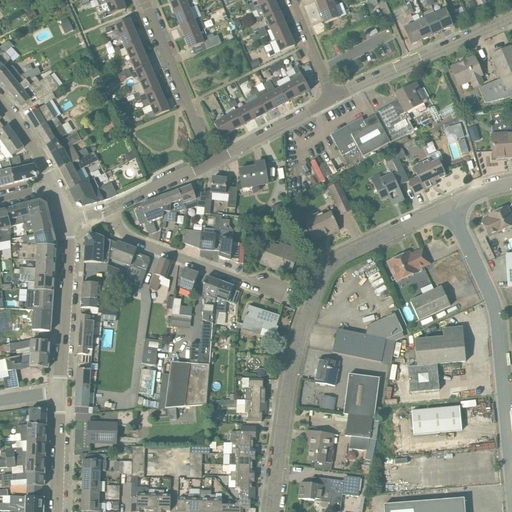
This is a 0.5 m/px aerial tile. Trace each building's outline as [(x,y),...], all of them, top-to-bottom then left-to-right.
[(121,0),(115,0),(108,3),(113,15),(125,10),(121,0)] [(189,9),(187,3),(185,0),(178,0),(170,3),(175,15),(189,9)] [(257,13),(262,11),(265,19),(279,13),(273,0),(272,0),(259,6),(255,8),(249,10),(251,14),(256,11),(257,13)] [(315,0),(320,11),(334,6),(332,0),(315,0)] [(473,2),(465,5),(468,10),(475,7),(473,2)] [(325,24),(339,18),(337,12),(334,6),(320,11),(325,24)] [(180,26),(194,20),(189,9),(175,15),(180,26)] [(442,31),(435,14),(433,9),(422,14),(422,13),(432,36),(442,31)] [(33,10),(25,15),(29,22),(37,17),(33,10)] [(435,14),(442,31),(453,27),(446,10),(435,14)] [(361,12),(353,16),(357,24),(365,20),(361,12)] [(270,30),(284,24),(279,13),(265,19),(270,30)] [(421,40),(432,36),(422,13),(418,15),(420,21),(414,24),(421,40)] [(185,38),(199,32),(206,29),(202,21),(206,20),(204,16),(199,18),(194,20),(180,26),(185,38)] [(120,38),(135,32),(129,20),(115,26),(120,38)] [(65,34),(73,31),(69,21),(61,25),(65,34)] [(275,41),(289,35),(284,24),(270,30),(275,41)] [(410,45),(421,40),(414,24),(403,28),(410,45)] [(120,38),(121,38),(125,49),(139,43),(135,32),(120,38)] [(199,32),(185,38),(190,49),(204,44),(207,50),(221,44),(218,37),(214,38),(212,35),(207,37),(207,35),(201,38),(199,32)] [(289,35),(275,41),(280,53),(294,47),(289,35)] [(0,73),(5,69),(3,67),(11,59),(5,53),(13,46),(9,42),(3,46),(0,47),(0,73)] [(121,51),(115,53),(116,57),(121,55),(122,58),(128,55),(130,60),(144,54),(139,43),(125,49),(121,51)] [(511,48),(511,47),(511,46),(491,55),(501,79),(479,88),(485,103),(511,96),(511,48)] [(144,54),(130,60),(135,72),(149,66),(144,54)] [(295,63),(300,60),(297,54),(292,56),(295,63)] [(258,60),(251,63),(253,69),(261,66),(258,60)] [(482,76),(475,60),(468,63),(467,61),(451,68),(458,83),(465,79),(466,83),(471,80),(475,88),(483,84),(480,77),(482,76)] [(27,81),(35,77),(41,74),(39,70),(38,68),(22,76),(21,77),(12,66),(7,71),(5,69),(0,73),(0,80),(2,83),(10,93),(27,81)] [(140,83),(154,77),(149,66),(135,72),(140,83)] [(291,83),(298,97),(309,91),(297,67),(293,69),(295,75),(288,78),(291,83)] [(123,72),(118,75),(119,78),(125,76),(131,74),(129,70),(123,72)] [(95,71),(89,74),(93,80),(98,77),(95,71)] [(53,93),(60,89),(49,76),(42,81),(40,83),(35,77),(27,81),(10,93),(21,108),(25,106),(25,108),(32,104),(32,105),(33,104),(31,101),(36,98),(39,101),(53,93)] [(145,94),(159,88),(154,77),(140,83),(145,94)] [(287,103),(280,89),(275,92),(270,81),(264,85),(266,90),(276,108),(287,103)] [(287,103),(298,97),(291,83),(280,89),(287,103)] [(392,105),(375,114),(376,116),(390,143),(414,131),(409,121),(411,120),(407,113),(421,105),(421,106),(430,101),(424,88),(420,91),(416,83),(395,95),(405,113),(398,117),(392,105)] [(150,106),(164,100),(159,88),(145,94),(141,96),(135,99),(136,102),(141,100),(142,103),(147,100),(150,106)] [(53,93),(56,98),(57,100),(64,96),(60,89),(53,93)] [(276,108),(266,90),(259,94),(256,89),(252,91),(256,96),(258,101),(265,114),(276,108)] [(42,106),(56,98),(53,93),(39,101),(42,106)] [(110,101),(106,94),(101,96),(105,103),(110,101)] [(164,100),(150,106),(152,112),(147,114),(148,116),(143,118),(145,122),(169,112),(164,100)] [(254,120),(265,114),(258,101),(247,106),(254,120)] [(243,126),(236,112),(234,108),(231,102),(227,104),(230,109),(228,110),(231,115),(226,118),(232,131),(243,126)] [(36,130),(53,120),(46,106),(38,111),(38,110),(27,116),(36,130)] [(243,126),(254,120),(247,106),(236,112),(243,126)] [(390,143),(376,116),(364,122),(362,119),(331,135),(347,166),(390,143)] [(48,149),(58,143),(57,141),(67,135),(56,118),(53,120),(36,130),(46,147),(48,149)] [(221,137),(232,131),(226,118),(214,124),(221,137)] [(460,124),(453,126),(455,132),(462,130),(460,124)] [(7,126),(0,131),(0,141),(3,146),(15,137),(7,126)] [(471,130),(474,142),(481,140),(478,129),(471,130)] [(88,158),(94,154),(90,146),(76,154),(72,146),(81,141),(77,133),(58,143),(48,149),(61,173),(88,158)] [(493,159),(504,158),(504,154),(511,153),(511,134),(492,136),(493,159)] [(3,146),(11,158),(24,148),(15,137),(3,146)] [(407,137),(392,144),(393,148),(409,140),(407,137)] [(403,151),(396,154),(399,160),(406,157),(403,151)] [(424,191),(432,187),(431,184),(446,177),(439,162),(442,161),(443,159),(440,153),(438,152),(427,157),(429,161),(414,168),(424,191)] [(70,191),(91,181),(84,169),(98,162),(94,154),(88,158),(61,173),(66,182),(70,191)] [(409,182),(399,160),(396,154),(387,159),(388,163),(386,164),(392,175),(373,184),(381,202),(393,196),(397,204),(404,200),(398,187),(409,182)] [(10,166),(21,164),(19,156),(3,161),(0,162),(0,163),(2,173),(0,173),(0,186),(14,183),(15,183),(12,172),(10,166)] [(325,174),(327,179),(339,174),(333,162),(316,169),(320,176),(325,174)] [(242,189),(268,185),(264,163),(255,164),(256,168),(239,171),(242,189)] [(34,166),(22,169),(12,172),(15,183),(36,178),(38,175),(35,166),(34,167),(34,166)] [(225,195),(226,180),(213,178),(211,194),(225,195)] [(91,181),(70,191),(77,206),(81,208),(109,200),(118,196),(111,184),(104,188),(99,190),(95,179),(91,181)] [(341,216),(352,211),(339,184),(328,189),(341,216)] [(204,209),(206,199),(206,194),(197,193),(194,195),(191,187),(179,191),(182,200),(186,211),(197,207),(197,208),(204,209)] [(235,209),(237,189),(229,188),(227,208),(235,209)] [(171,205),(182,200),(179,191),(160,198),(164,207),(163,218),(162,221),(161,228),(165,229),(166,221),(176,223),(176,213),(170,213),(171,205)] [(153,222),(163,218),(164,207),(160,198),(141,205),(148,223),(145,224),(149,236),(157,233),(153,222)] [(33,235),(52,230),(47,206),(39,201),(28,204),(30,217),(23,218),(25,227),(25,232),(33,230),(33,235)] [(18,226),(24,224),(22,218),(23,218),(30,217),(28,204),(16,207),(7,210),(11,227),(18,226)] [(280,204),(272,206),(274,213),(282,211),(280,204)] [(489,236),(511,225),(511,218),(506,207),(489,215),(490,218),(482,222),(489,236)] [(11,229),(11,227),(7,210),(0,211),(0,265),(0,266),(7,265),(5,252),(2,231),(11,229)] [(339,231),(331,213),(312,222),(309,216),(302,219),(313,241),(324,236),(325,238),(339,231)] [(202,233),(202,235),(200,250),(219,252),(220,238),(222,220),(222,216),(216,216),(215,230),(202,229),(202,233)] [(28,245),(56,247),(52,230),(33,235),(26,237),(27,239),(26,239),(28,245)] [(200,250),(202,235),(202,233),(184,230),(182,243),(200,250)] [(108,265),(109,259),(111,241),(91,234),(86,238),(84,263),(92,264),(107,264),(108,265)] [(232,243),(233,239),(220,238),(219,252),(219,257),(238,264),(239,244),(232,243)] [(111,241),(109,259),(139,270),(144,257),(135,254),(137,251),(111,241)] [(281,249),(268,244),(261,263),(273,268),(274,266),(291,272),(297,256),(289,253),(290,250),(282,247),(281,249)] [(37,261),(55,263),(56,247),(28,245),(22,245),(22,249),(20,249),(19,260),(37,261)] [(430,265),(423,249),(410,255),(409,253),(388,263),(397,282),(418,273),(417,271),(430,265)] [(166,280),(172,264),(159,259),(149,289),(156,292),(160,282),(158,281),(159,277),(166,280)] [(54,277),(55,263),(37,261),(36,269),(20,268),(20,274),(54,277)] [(106,282),(105,283),(121,289),(127,273),(123,271),(111,267),(107,266),(106,272),(109,273),(108,275),(106,282)] [(192,292),(198,274),(185,269),(181,280),(183,280),(180,287),(192,292)] [(53,291),(54,277),(20,274),(20,276),(19,281),(19,282),(28,282),(35,282),(35,288),(34,290),(53,291)] [(221,283),(206,277),(203,286),(204,286),(202,300),(204,301),(215,305),(215,298),(221,283)] [(104,300),(105,283),(106,282),(105,283),(101,283),(100,285),(83,284),(82,299),(104,300)] [(215,305),(213,324),(216,325),(217,320),(219,313),(226,314),(226,302),(235,305),(239,293),(232,290),(233,287),(221,283),(215,298),(215,305)] [(419,320),(450,306),(442,287),(410,302),(419,320)] [(52,312),(53,291),(34,290),(34,291),(27,290),(27,297),(31,297),(31,303),(26,302),(26,310),(52,312)] [(103,314),(104,305),(104,300),(82,299),(81,309),(91,309),(90,313),(98,314),(103,314)] [(172,309),(172,315),(179,316),(180,312),(181,300),(174,299),(172,309)] [(215,305),(204,301),(203,312),(202,321),(213,324),(215,305)] [(276,327),(279,317),(249,307),(243,324),(237,323),(237,328),(242,330),(259,335),(262,328),(276,333),(278,327),(276,327)] [(52,312),(26,310),(11,309),(10,317),(28,318),(28,321),(27,321),(27,322),(32,322),(32,331),(50,332),(52,312)] [(403,332),(395,314),(367,327),(367,328),(366,335),(386,340),(403,332)] [(109,322),(115,323),(115,316),(103,315),(102,322),(103,322),(109,322)] [(79,335),(93,336),(94,322),(90,322),(90,316),(81,316),(79,335)] [(227,327),(227,316),(220,316),(219,326),(227,327)] [(213,324),(202,321),(198,365),(209,366),(213,324)] [(407,368),(410,394),(439,391),(437,365),(466,362),(462,328),(442,330),(443,338),(414,341),(417,367),(407,368)] [(386,340),(337,329),(332,353),(381,363),(386,340)] [(92,351),(93,336),(79,335),(78,362),(91,363),(92,351)] [(142,364),(156,366),(158,350),(161,351),(162,342),(145,340),(142,364)] [(31,355),(49,356),(49,342),(31,341),(3,346),(4,352),(30,348),(30,355),(31,355)] [(48,368),(49,356),(31,355),(30,355),(12,358),(5,360),(8,372),(9,376),(3,377),(5,390),(19,388),(16,370),(31,367),(48,368)] [(335,387),(339,364),(339,362),(319,358),(315,383),(335,387)] [(91,364),(91,363),(78,362),(77,370),(76,389),(95,390),(95,387),(90,387),(91,364)] [(184,407),(188,365),(171,363),(165,409),(184,407)] [(198,365),(188,365),(184,407),(206,406),(207,396),(209,366),(198,365)] [(264,378),(265,370),(257,369),(256,377),(264,378)] [(156,398),(157,372),(143,372),(142,397),(156,398)] [(348,416),(373,419),(374,419),(379,379),(349,375),(343,415),(348,416)] [(245,401),(266,401),(267,388),(263,388),(263,380),(249,380),(249,389),(246,388),(245,401)] [(95,393),(95,390),(76,389),(75,414),(88,415),(88,414),(92,414),(93,408),(89,408),(90,393),(95,393)] [(212,400),(212,396),(207,396),(206,406),(209,406),(222,405),(235,404),(235,395),(230,395),(230,401),(222,401),(212,400)] [(335,399),(322,396),(320,408),(333,411),(335,399)] [(266,415),(266,401),(245,401),(245,413),(248,413),(248,422),(262,423),(262,415),(266,415)] [(414,436),(462,431),(459,407),(411,412),(414,436)] [(170,417),(170,421),(177,420),(176,408),(169,409),(170,417)] [(149,418),(170,417),(169,409),(149,410),(149,418)] [(29,425),(46,426),(47,410),(30,410),(29,425)] [(347,422),(348,416),(343,415),(336,414),(335,421),(347,422)] [(372,422),(373,419),(348,416),(347,422),(345,437),(351,437),(369,440),(366,452),(365,459),(372,461),(376,440),(377,440),(379,423),(372,422)] [(117,439),(117,424),(88,423),(87,444),(96,445),(97,438),(107,439),(117,439)] [(46,426),(29,425),(27,425),(16,427),(16,434),(20,434),(29,432),(28,441),(46,442),(46,426)] [(232,444),(252,444),(253,438),(256,438),(256,427),(241,427),(241,433),(232,432),(232,444)] [(330,464),(334,435),(307,432),(305,445),(310,445),(308,461),(330,464)] [(349,450),(366,452),(369,440),(351,437),(349,450)] [(45,458),(46,442),(28,441),(28,452),(22,452),(22,449),(5,450),(5,452),(1,453),(2,460),(6,459),(24,457),(45,458)] [(252,451),(252,444),(232,444),(232,455),(255,455),(255,451),(252,451)] [(106,472),(106,461),(106,455),(89,455),(89,461),(83,461),(83,471),(100,472),(106,472)] [(255,455),(232,455),(229,455),(229,466),(236,466),(252,466),(252,460),(255,460),(255,455)] [(44,474),(45,458),(24,457),(6,459),(2,460),(0,460),(0,468),(7,468),(23,466),(23,474),(25,474),(44,474)] [(252,473),(252,466),(236,466),(236,472),(231,472),(231,477),(254,477),(255,473),(252,473)] [(100,482),(100,472),(83,471),(82,481),(100,482)] [(26,497),(42,498),(42,486),(44,486),(44,474),(25,474),(23,474),(2,476),(3,487),(10,487),(10,481),(27,480),(26,497)] [(254,482),(254,477),(231,477),(231,481),(236,482),(235,488),(240,488),(251,488),(251,482),(254,482)] [(331,494),(329,511),(334,511),(340,511),(342,495),(358,497),(360,479),(344,477),(343,482),(336,481),(335,494),(331,494)] [(335,494),(336,481),(323,479),(323,486),(300,483),(298,499),(314,501),(314,500),(321,500),(322,493),(331,494),(335,494)] [(99,492),(100,482),(82,481),(82,492),(99,492)] [(148,511),(148,495),(149,488),(137,488),(137,491),(131,491),(130,511),(141,511),(142,511),(148,511)] [(255,488),(251,488),(240,488),(240,501),(237,503),(243,509),(250,510),(251,502),(254,502),(255,488)] [(158,511),(160,491),(155,491),(155,496),(148,495),(148,511),(154,511),(158,511)] [(160,491),(158,511),(163,511),(164,511),(170,511),(171,496),(164,496),(164,491),(160,491)] [(210,511),(211,495),(211,491),(200,491),(200,495),(199,511),(210,511)] [(99,502),(99,492),(82,492),(82,502),(99,502)] [(188,511),(189,495),(184,494),(184,499),(178,499),(177,511),(188,511)] [(199,511),(200,495),(189,495),(188,511),(199,511)] [(221,511),(222,505),(222,501),(215,500),(216,495),(211,495),(210,511),(221,511)] [(42,498),(26,497),(25,497),(10,497),(10,504),(0,503),(0,510),(6,511),(10,511),(31,511),(43,511),(44,498),(42,498)] [(465,511),(464,499),(384,505),(384,511),(465,511)] [(99,504),(99,502),(82,502),(81,511),(105,511),(106,504),(99,504)] [(242,511),(243,509),(237,503),(234,506),(222,505),(221,511),(242,511)]
